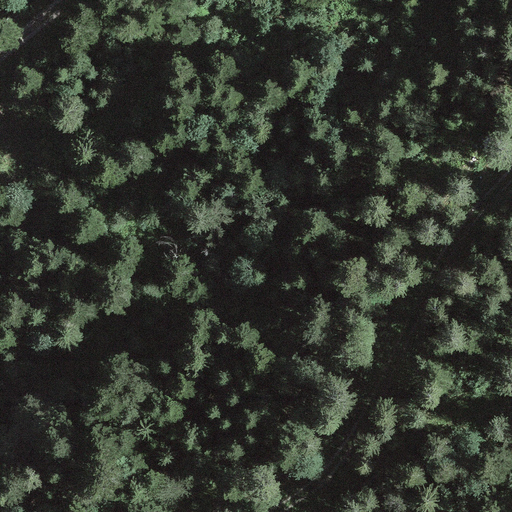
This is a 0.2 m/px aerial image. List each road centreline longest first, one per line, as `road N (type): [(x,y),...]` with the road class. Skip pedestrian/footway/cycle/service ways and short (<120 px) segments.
road 1 (track): [(511,192),(321,475),(287,511)]
road 2 (track): [(302,498),(355,478),(384,450),(511,393)]
